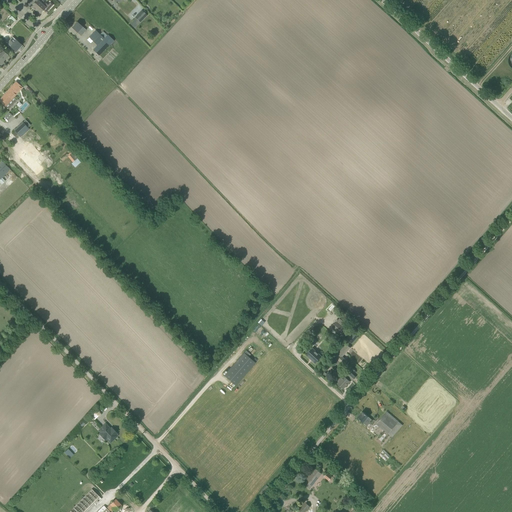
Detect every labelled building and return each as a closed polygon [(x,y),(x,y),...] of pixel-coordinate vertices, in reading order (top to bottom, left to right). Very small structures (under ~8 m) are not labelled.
[(42,0),(34,0),(36,2),(31,7),(36,11),(42,4),(44,2),(42,0)] [(44,5),(42,4),(36,11),(40,14),(43,10),(46,13),(53,5),(50,3),(48,5),(46,3),(44,5)] [(142,10),(135,17),(140,22),(147,15),(142,10)] [(83,27),(77,22),(72,28),(81,36),(86,30),(82,27),(83,27)] [(0,35),(6,40),(11,34),(0,26),(0,35)] [(108,35),(104,39),(96,31),(89,37),(97,46),(93,50),(99,56),(114,41),(108,35)] [(9,40),(8,41),(7,43),(10,46),(12,48),(16,51),(21,45),(16,40),(13,43),(9,40)] [(3,50),(0,52),(0,64),(1,66),(4,63),(3,62),(9,56),(3,50)] [(0,99),(0,101),(5,106),(9,109),(17,100),(13,97),(22,87),(16,82),(0,99)] [(14,130),(15,131),(20,136),(26,130),(29,128),(23,122),(14,130)] [(24,150),(20,154),(37,172),(41,168),(33,159),(32,158),(38,153),(30,146),(25,151),(24,150)] [(69,156),(68,157),(71,161),(72,162),(73,163),(73,162),(77,159),(78,158),(80,156),(76,151),(73,153),(69,156)] [(0,180),(5,176),(11,170),(1,161),(1,160),(0,159),(0,180)] [(344,328),(337,322),(332,327),(340,334),(344,328)] [(358,337),(353,332),(347,340),(352,344),(358,337)] [(346,345),(342,350),(345,353),(349,349),(350,348),(346,344),(346,345)] [(321,357),(312,348),(306,355),(315,363),(321,357)] [(244,353),(224,376),(235,385),(255,363),(244,353)] [(341,362),(344,359),(338,353),(335,357),(341,362)] [(349,380),(350,379),(353,381),(356,377),(349,371),(346,374),(346,375),(342,379),(341,378),(339,378),(338,380),(338,382),(339,383),(338,384),(343,389),(350,382),(349,380)] [(376,423),(388,434),(392,437),(403,425),(386,411),(376,423)] [(357,418),(363,423),(367,426),(372,420),(368,416),(363,412),(357,418)] [(110,442),(117,436),(116,435),(117,433),(112,428),(110,429),(106,424),(99,430),(101,432),(99,434),(105,440),(106,438),(110,442)] [(68,448),(64,452),(70,458),(74,454),(68,448)] [(384,449),(379,454),(385,461),(390,456),(384,449)] [(316,481),(322,474),(315,469),(303,483),(310,489),(313,485),(316,481)] [(101,499),(100,497),(92,489),(73,507),(77,511),(85,511),(97,500),(98,502),(101,499)] [(104,506),(97,511),(111,511),(114,510),(115,511),(121,505),(115,499),(110,505),(107,508),(104,506)] [(305,511),(310,507),(305,503),(300,509),(301,510),(299,511),(305,511)]
